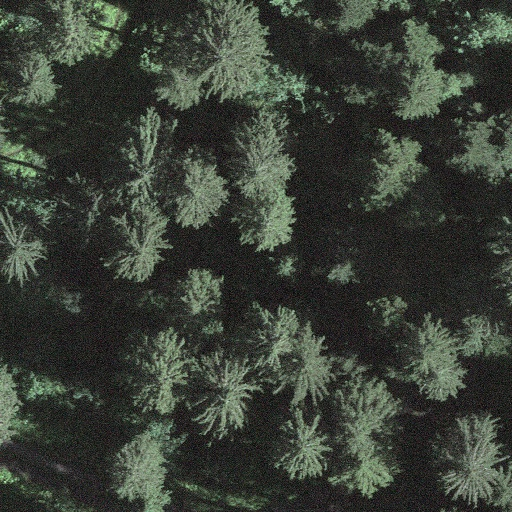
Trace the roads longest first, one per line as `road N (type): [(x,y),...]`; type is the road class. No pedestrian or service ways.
road 1 (track): [(297,511),(457,370),(511,342)]
road 2 (track): [(0,451),(149,511)]
